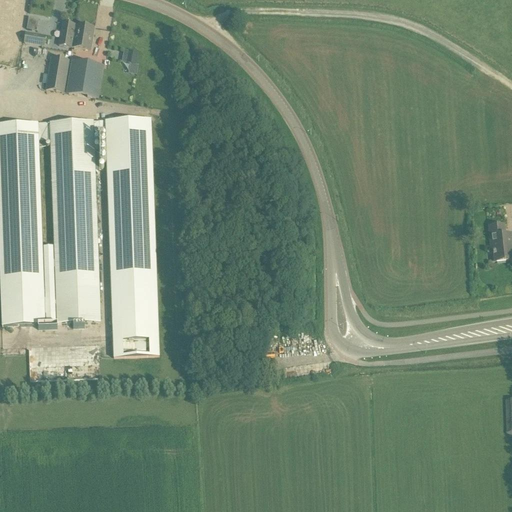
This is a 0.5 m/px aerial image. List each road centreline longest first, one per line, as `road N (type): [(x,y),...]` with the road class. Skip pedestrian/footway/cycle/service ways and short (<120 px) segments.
road 1 (tertiary): [(142,0),(220,36),(260,73),(297,126),(316,172),(335,269)]
road 2 (tertiary): [(511,330),(382,347)]
road 3 (tertiary): [(335,269),(336,339),(352,350),(382,347)]
